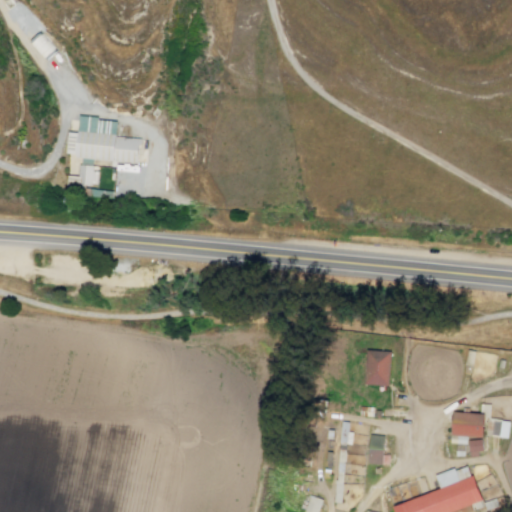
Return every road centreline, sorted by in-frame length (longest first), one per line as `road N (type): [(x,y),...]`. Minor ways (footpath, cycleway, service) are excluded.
road 1 (trunk): [(511,281),(0,234)]
road 2 (track): [(254,511),(270,404),(257,366),(218,345),(0,313)]
road 3 (track): [(511,206),(313,88),(282,42),(270,0)]
road 4 (track): [(73,99),(156,136),(153,177),(130,176)]
